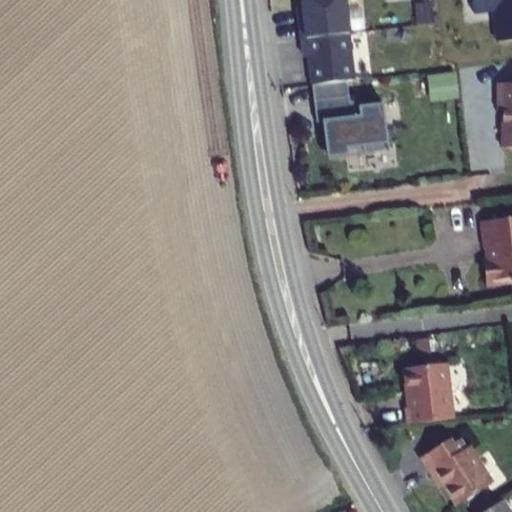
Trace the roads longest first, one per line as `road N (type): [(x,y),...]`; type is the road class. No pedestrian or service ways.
road 1 (tertiary): [(234,0),(254,202),(276,302),(309,388),(363,480)]
road 2 (tertiary): [(363,480),(300,306),(245,0)]
road 3 (unknown): [(281,220),(458,193)]
